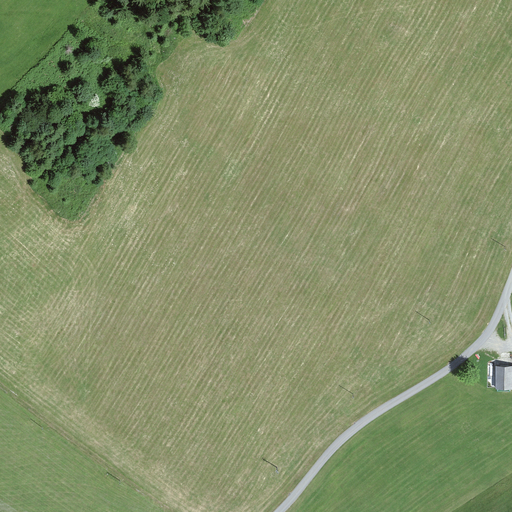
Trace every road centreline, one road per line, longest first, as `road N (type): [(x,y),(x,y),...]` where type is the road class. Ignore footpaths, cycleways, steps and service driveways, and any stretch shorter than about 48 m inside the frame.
road 1 (unclassified): [(511,282),(478,345),(361,423),(279,511)]
road 2 (track): [(172,511),(0,382)]
